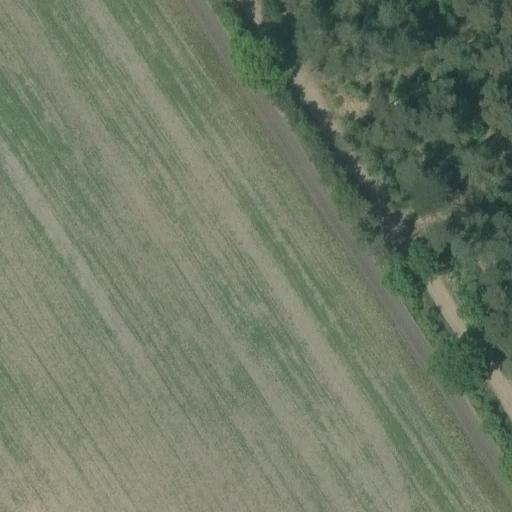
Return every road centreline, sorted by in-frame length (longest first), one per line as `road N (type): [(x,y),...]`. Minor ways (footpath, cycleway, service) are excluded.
road 1 (track): [(511,429),(234,0)]
road 2 (track): [(405,264),(511,175)]
